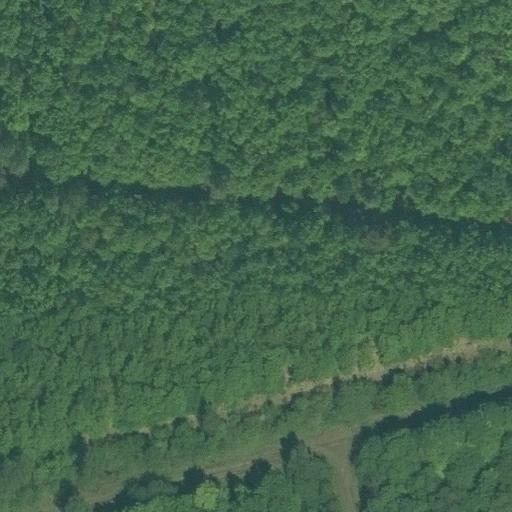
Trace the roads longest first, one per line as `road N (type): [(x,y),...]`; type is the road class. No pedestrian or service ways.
road 1 (track): [(0,156),(511,200)]
road 2 (track): [(348,432),(46,511)]
road 3 (track): [(511,390),(348,432)]
